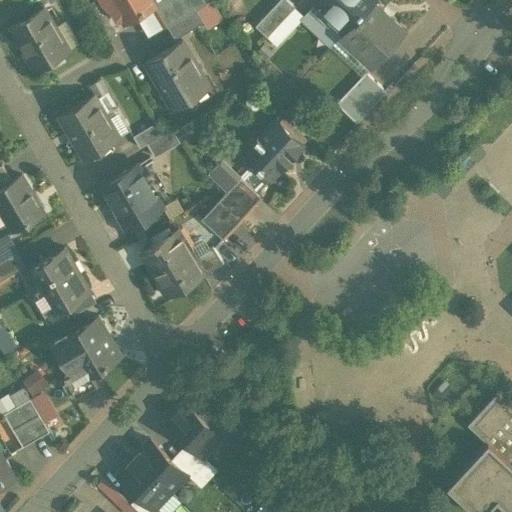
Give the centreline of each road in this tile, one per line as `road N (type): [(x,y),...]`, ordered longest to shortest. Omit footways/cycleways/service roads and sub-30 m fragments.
road 1 (residential): [(500,0),(169,358)]
road 2 (residential): [(169,358),(22,108)]
road 3 (residential): [(169,358),(23,511)]
